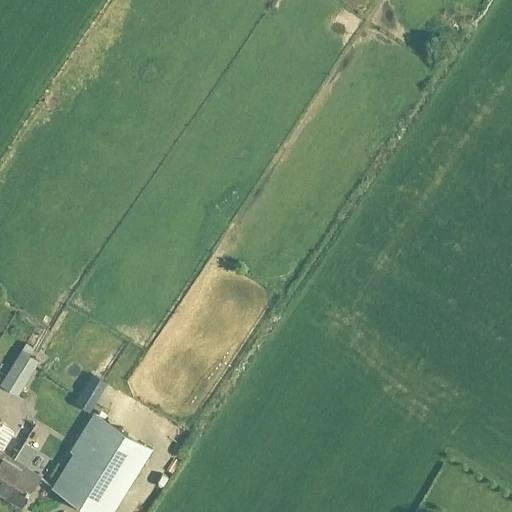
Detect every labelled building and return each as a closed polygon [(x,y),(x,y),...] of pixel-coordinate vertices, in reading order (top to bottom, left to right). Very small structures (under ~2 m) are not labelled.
[(22,352),(12,369),(29,379),(39,363),(22,352)] [(99,375),(79,400),(93,411),(113,386),(99,375)] [(113,511),(151,452),(97,418),(52,489),(88,511),(113,511)] [(0,425),(0,474),(1,474),(5,476),(13,462),(1,455),(13,435),(0,426),(0,425)] [(25,444),(13,462),(5,476),(1,474),(0,474),(0,494),(22,508),(40,479),(26,470),(37,452),(25,444)]
